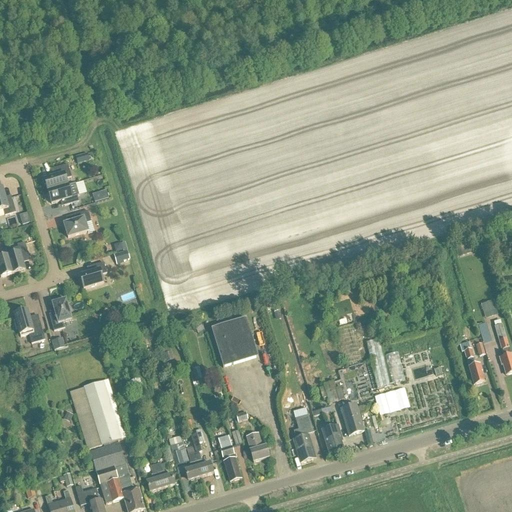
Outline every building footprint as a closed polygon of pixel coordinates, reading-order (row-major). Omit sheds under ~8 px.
[(86,156),(74,159),(76,167),(88,164),(86,156)] [(44,183),(48,194),(68,188),(66,181),(71,180),(67,167),(53,171),(55,179),(44,183)] [(68,188),(48,194),(51,207),(63,203),(64,208),(79,204),(77,198),(71,200),(68,188)] [(3,191),(0,191),(0,213),(3,213),(5,218),(16,215),(12,201),(6,202),(3,191)] [(91,224),(88,213),(73,218),(75,224),(64,227),(68,240),(88,234),(85,226),(91,224)] [(117,247),(114,250),(116,255),(124,252),(124,253),(128,252),(125,244),(117,247)] [(15,257),(8,259),(13,277),(25,273),(22,263),(29,261),(25,245),(17,247),(18,250),(13,251),(15,257)] [(463,247),(456,249),(458,256),(465,254),(463,247)] [(127,253),(114,257),(117,267),(124,265),(124,263),(130,261),(127,253)] [(13,277),(8,259),(1,261),(0,258),(0,278),(1,280),(13,277)] [(107,276),(103,265),(89,270),(91,275),(79,279),(83,292),(103,286),(101,278),(107,276)] [(71,323),(66,303),(52,307),(55,318),(50,320),(54,334),(65,331),(63,325),(71,323)] [(494,303),(481,307),(484,317),(497,313),(494,303)] [(31,325),(27,314),(14,317),(16,324),(13,324),(16,333),(18,332),(20,340),(29,337),(31,347),(45,343),(39,323),(31,325)] [(223,370),(258,359),(246,321),(211,332),(223,370)] [(486,344),(493,341),(487,324),(480,326),(486,344)] [(198,326),(192,330),(197,337),(203,333),(198,326)] [(510,357),(502,327),(495,329),(502,352),(503,352),(506,358),(499,360),(502,368),(503,368),(507,378),(511,376),(511,361),(511,357),(510,357)] [(160,344),(167,342),(164,332),(158,334),(160,344)] [(57,351),(68,348),(65,338),(54,341),(57,351)] [(137,340),(140,350),(149,347),(146,338),(137,340)] [(379,341),(367,344),(378,391),(390,388),(379,341)] [(471,352),(469,345),(460,348),(462,355),(464,354),(469,369),(472,380),(475,387),(484,385),(480,374),(482,374),(480,366),(475,368),(473,361),(474,361),(471,352)] [(479,359),(485,358),(481,347),(476,348),(479,359)] [(170,349),(162,351),(163,356),(164,356),(167,364),(174,362),(170,349)] [(399,352),(389,355),(396,383),(406,380),(399,352)] [(129,383),(133,396),(144,393),(140,380),(129,383)] [(106,507),(124,502),(126,511),(143,511),(141,502),(142,502),(135,480),(129,481),(118,443),(126,441),(109,382),(84,390),(70,394),(88,453),(103,448),(105,452),(90,456),(106,507)] [(339,404),(335,392),(333,385),(323,388),(324,389),(319,390),(322,401),(327,399),(329,407),(339,404)] [(335,392),(339,404),(344,402),(341,390),(335,392)] [(376,397),(382,417),(402,411),(396,391),(376,397)] [(349,439),(364,434),(356,407),(341,412),(349,439)] [(67,414),(64,422),(70,425),(73,417),(67,414)] [(236,425),(246,422),(245,416),(234,419),(236,425)] [(313,434),(309,419),(295,423),(299,433),(294,434),(296,442),(294,442),(301,465),(313,462),(309,450),(311,449),(307,436),(313,434)] [(337,429),(322,433),(329,456),(343,452),(341,444),(342,444),(337,429)] [(201,433),(190,436),(196,456),(202,454),(199,446),(205,444),(201,433)] [(232,435),(236,448),(243,446),(239,433),(232,435)] [(0,436),(0,444),(10,441),(8,434),(0,436)] [(253,465),(269,461),(265,449),(262,450),(258,436),(246,440),(251,453),(250,453),(253,465)] [(230,444),(230,443),(219,446),(220,448),(221,452),(220,453),(222,460),(224,460),(225,464),(223,464),(230,485),(241,481),(234,457),(230,444)] [(171,449),(176,468),(189,464),(183,445),(171,449)] [(170,452),(164,453),(167,465),(173,463),(170,452)] [(199,455),(194,457),(201,480),(213,476),(210,465),(202,468),(199,455)] [(201,480),(194,457),(188,458),(192,471),(185,473),(188,484),(201,480)] [(160,467),(155,468),(163,492),(175,488),(172,477),(164,479),(160,467)] [(163,492),(155,468),(150,470),(154,482),(147,485),(150,496),(163,492)] [(136,471),(139,480),(145,479),(143,470),(136,471)] [(59,480),(60,485),(65,483),(67,490),(74,488),(70,477),(59,480)] [(99,503),(98,499),(96,492),(83,496),(81,489),(75,491),(81,509),(88,507),(89,511),(104,511),(102,503),(99,503)] [(26,493),(28,501),(36,499),(34,491),(26,493)] [(66,503),(59,505),(61,511),(73,511),(70,502),(71,502),(68,493),(63,495),(66,503)] [(61,511),(59,505),(52,507),(50,499),(45,500),(48,509),(48,508),(49,511),(61,511)]
